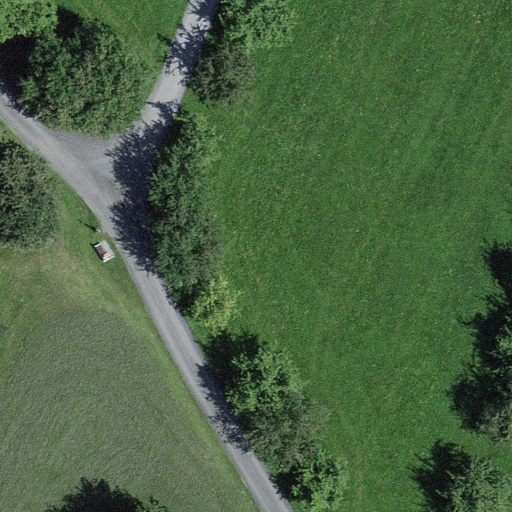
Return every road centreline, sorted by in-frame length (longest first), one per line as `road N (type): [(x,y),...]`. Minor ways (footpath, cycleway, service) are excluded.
road 1 (track): [(290,511),(118,217),(0,53)]
road 2 (track): [(210,0),(118,217)]
